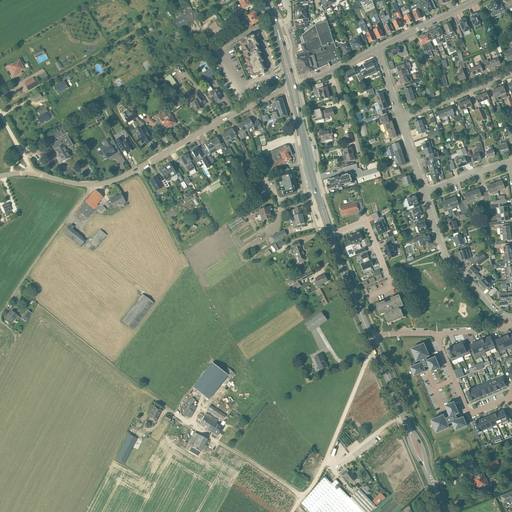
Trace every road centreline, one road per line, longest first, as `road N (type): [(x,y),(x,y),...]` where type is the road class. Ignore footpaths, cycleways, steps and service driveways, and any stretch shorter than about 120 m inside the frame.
road 1 (unclassified): [(286,88),(114,180),(0,177)]
road 2 (track): [(292,511),(320,469),(368,354)]
road 3 (residential): [(424,191),(449,263),(511,318)]
road 4 (unknown): [(170,410),(302,496)]
road 5 (residential): [(507,400),(468,411),(436,334)]
road 6 (primary): [(329,233),(298,115)]
road 7 (residential): [(399,118),(511,71)]
